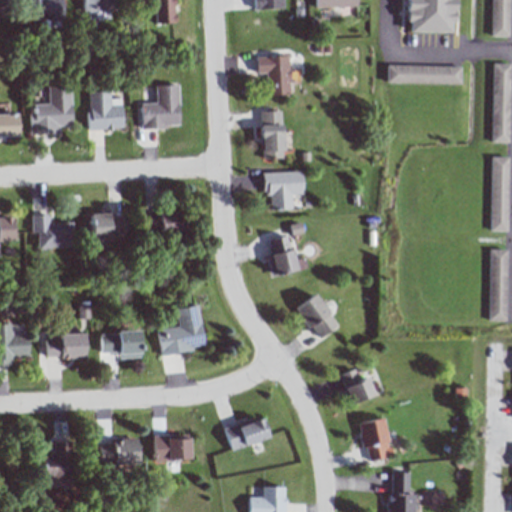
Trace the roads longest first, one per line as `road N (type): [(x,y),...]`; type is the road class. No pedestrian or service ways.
road 1 (residential): [(212,0),(226,270),(242,312),(303,406),(321,464),(323,511)]
road 2 (residential): [(276,360),(237,383),(188,397),(0,406)]
road 3 (residential): [(220,168),(0,178)]
